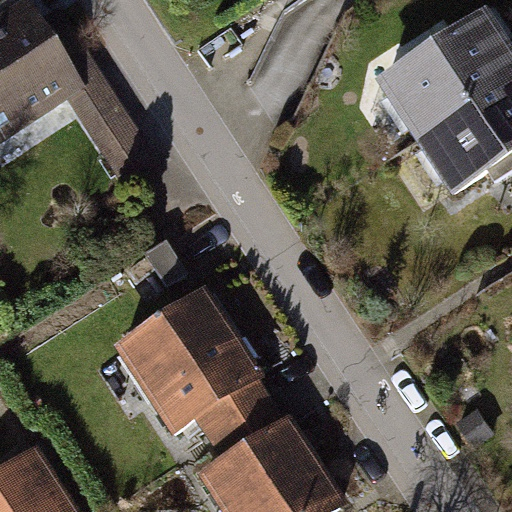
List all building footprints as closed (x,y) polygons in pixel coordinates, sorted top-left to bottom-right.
[(59,5),(0,38),(0,149),(68,110),(115,192),(155,169),(59,5)] [(511,66),(490,29),(375,96),(411,156),(511,96),(511,66)] [(511,96),(411,156),(447,207),(511,166),(511,96)] [(213,303),(117,359),(189,480),(284,424),(213,303)] [(189,480),(207,511),(336,511),(284,424),(189,480)] [(76,511),(42,456),(0,481),(0,511),(76,511)]
